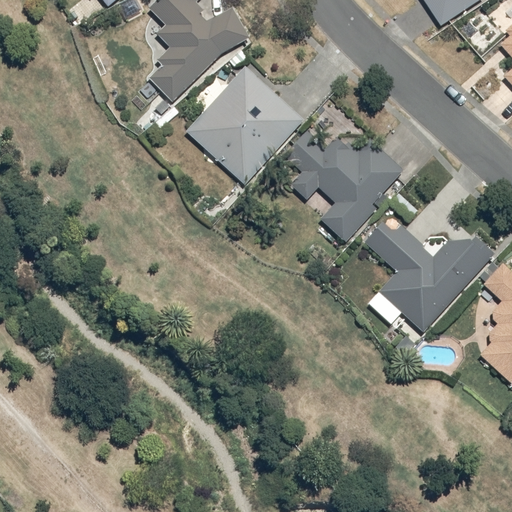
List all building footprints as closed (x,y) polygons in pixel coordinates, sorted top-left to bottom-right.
[(174,48),(162,60),(168,66),(155,79),(177,99),(225,50),(254,38),(239,8),(217,18),(210,10),(215,6),(206,0),(167,0),(154,12),(168,28),(162,34),(174,48)] [(430,0),(447,25),(484,0),(430,0)] [(511,73),(510,76),(511,78),(511,27),(510,30),(511,32),(511,35),(502,45),(511,55),(511,73)] [(252,66),(190,133),(245,184),(307,116),(252,66)] [(338,202),(323,218),(347,240),(380,205),(374,200),(405,168),(387,151),(328,145),(312,130),(288,155),(305,172),(293,183),(312,201),(324,189),(338,202)] [(393,326),(407,312),(426,331),(497,256),(484,239),(451,240),(437,253),(407,222),(399,229),(391,220),(371,239),(402,271),(384,288),(370,303),(393,326)] [(484,354),(511,379),(511,264),(509,261),(489,283),(508,300),(494,316),(501,321),(488,335),(495,342),(484,354)]
